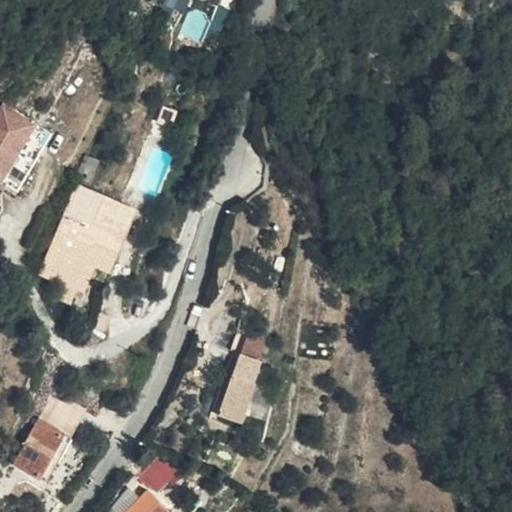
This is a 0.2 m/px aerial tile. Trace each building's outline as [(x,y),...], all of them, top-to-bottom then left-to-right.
[(3,102),(0,106),(0,181),(38,126),(3,102)] [(79,174),(88,178),(96,157),(87,154),(79,174)] [(56,272),(68,277),(66,282),(60,296),(72,301),(78,288),(86,291),(93,273),(87,271),(93,256),(99,258),(99,260),(112,265),(136,206),(77,183),(41,273),(53,277),(56,272)] [(87,271),(93,273),(99,260),(99,258),(93,256),(87,271)] [(53,277),(66,282),(68,277),(56,272),(53,277)] [(261,358),(265,342),(245,337),(241,353),(261,358)] [(127,420),(130,414),(136,404),(140,398),(108,380),(106,383),(95,403),(127,420)] [(232,385),(216,423),(240,433),(256,395),(232,385)] [(66,418),(42,462),(78,481),(102,437),(66,418)] [(153,488),(132,511),(174,511),(177,509),(153,488)] [(110,511),(122,511),(137,498),(129,490),(108,510),(110,511)]
